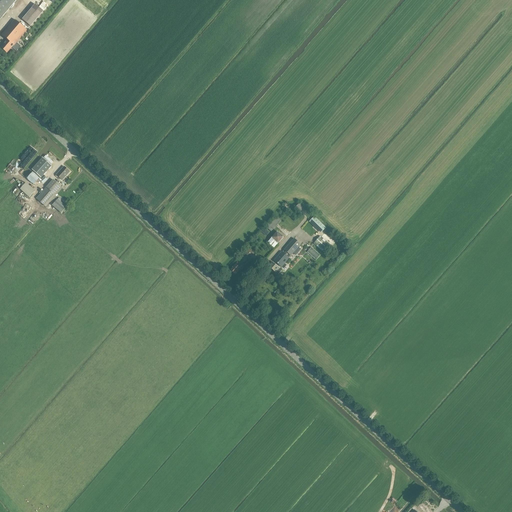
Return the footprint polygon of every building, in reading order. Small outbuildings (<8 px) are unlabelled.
[(0,0),(0,20),(17,0),(0,0)] [(31,27),(43,12),(35,5),(23,20),(31,27)] [(11,48),(15,50),(16,52),(21,47),(16,43),(27,31),(15,20),(2,36),(7,40),(0,48),(7,53),(11,48)] [(43,158),(32,170),(41,178),(52,166),(43,158)] [(62,180),(70,172),(64,167),(56,175),(59,178),(58,179),(59,180),(61,179),(62,180)] [(27,180),(33,186),(40,179),(33,173),(27,180)] [(46,207),(62,188),(53,180),(37,199),(46,207)] [(29,197),(35,192),(26,183),(20,189),(29,197)] [(52,206),(61,214),(66,208),(58,200),(52,206)] [(283,206),(297,218),(301,214),(286,202),(283,206)] [(309,211),(300,203),(295,209),(304,216),(309,211)] [(271,231),(281,221),(276,216),(266,227),(271,231)] [(310,221),(322,233),(326,228),(314,217),(310,221)] [(261,232),(266,236),(269,233),(265,228),(261,232)] [(325,230),(324,232),(331,239),(333,236),(325,230)] [(277,232),(268,243),(274,248),(284,237),(277,232)] [(332,247),(320,236),(314,244),(325,254),(332,247)] [(284,250),(290,256),(301,245),(294,239),(284,250)] [(251,247),(245,254),(249,257),(255,250),(251,247)] [(311,248),(307,252),(316,260),(320,255),(311,248)] [(286,265),(284,264),(289,259),(289,258),(290,256),(284,250),(282,252),(274,261),(281,267),(282,267),(284,268),(286,265)] [(235,274),(240,269),(238,266),(239,264),(237,262),(230,270),(235,274)] [(272,262),(268,266),(276,273),(277,271),(278,272),(280,270),(279,269),(272,262),(271,262),(272,262)]
